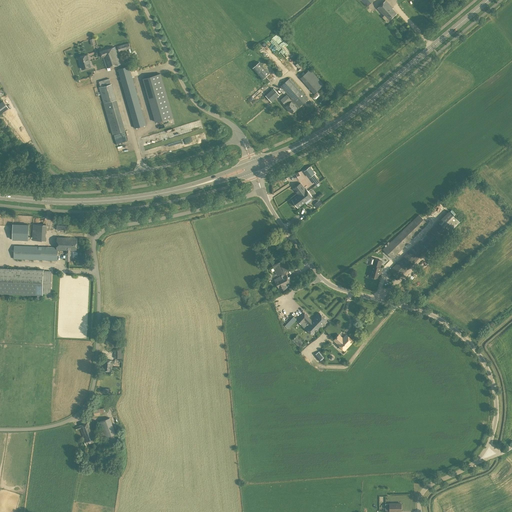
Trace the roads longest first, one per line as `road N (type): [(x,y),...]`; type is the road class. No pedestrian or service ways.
road 1 (unclassified): [(0,428),(66,420),(88,399),(97,348),(96,235),(261,189)]
road 2 (unclassified): [(482,455),(494,418),(493,384),(479,350),(435,316),(322,278),(261,189)]
road 3 (unclassified): [(242,139),(149,171),(61,178),(42,162),(0,81)]
road 4 (secondary): [(488,0),(329,129),(252,167)]
road 5 (secondary): [(252,167),(141,196),(0,197)]
road 6 (unclassified): [(242,139),(183,87),(140,0)]
